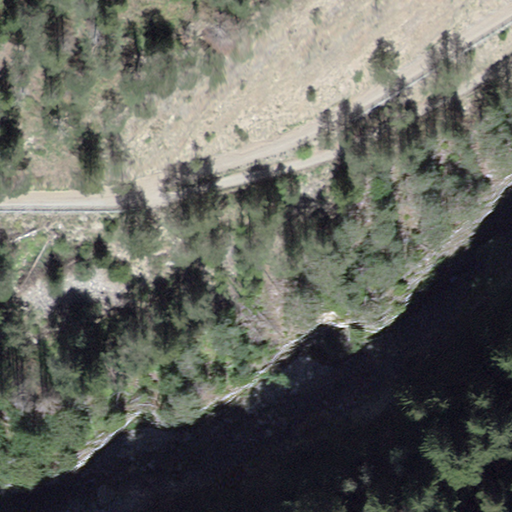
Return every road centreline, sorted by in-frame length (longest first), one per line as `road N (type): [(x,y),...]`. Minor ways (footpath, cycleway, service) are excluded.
road 1 (track): [(135,195),(334,122),(511,8)]
road 2 (track): [(511,61),(372,143),(237,181),(135,195)]
road 3 (track): [(0,202),(135,195)]
